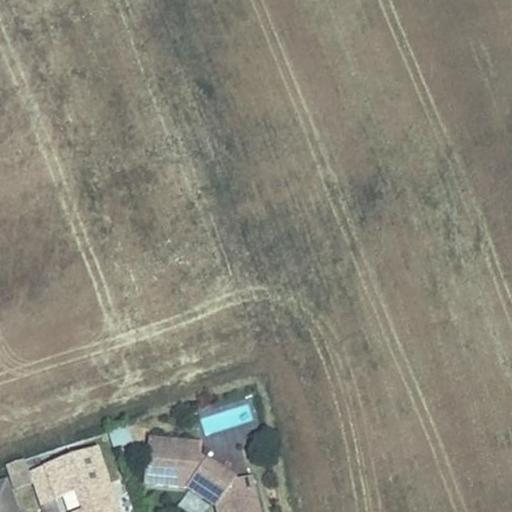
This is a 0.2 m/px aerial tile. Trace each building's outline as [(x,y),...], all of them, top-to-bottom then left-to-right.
[(232,485),(197,462),(198,448),(145,443),(143,469),(156,470),(154,488),(185,490),(214,510),(215,511),(255,511),(248,481),(232,485)] [(113,511),(94,456),(43,474),(51,497),(58,495),(60,502),(74,497),(79,511),(113,511)] [(156,470),(143,469),(141,499),(154,488),(156,470)] [(51,497),(43,474),(29,479),(39,509),(60,502),(58,495),(51,497)] [(0,511),(11,511),(3,487),(0,488),(0,511)]
